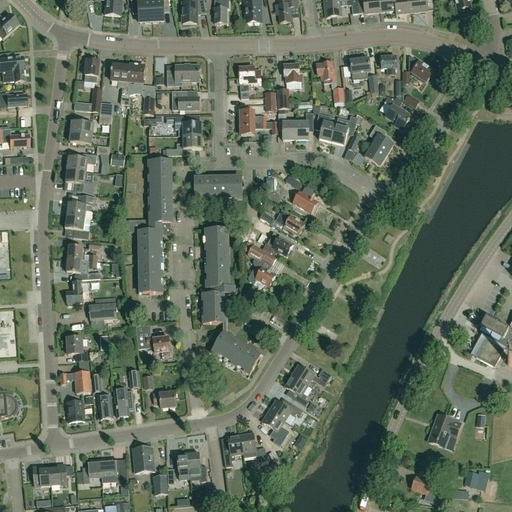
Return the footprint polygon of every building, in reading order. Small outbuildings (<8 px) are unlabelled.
[(121,18),(122,0),(106,0),(105,16),(121,18)] [(182,3),(182,26),(197,26),(197,17),(206,16),(203,0),(193,0),(193,1),(182,3)] [(245,26),(261,25),(260,3),(260,0),(254,0),(255,3),(244,3),(245,26)] [(292,24),(291,9),(298,9),(297,0),(284,0),(285,6),(275,7),(276,15),(279,15),(279,25),(292,24)] [(362,0),(363,0),(357,1),(359,16),(365,15),(365,16),(381,14),(379,0),(362,0)] [(396,12),(395,0),(379,0),(381,14),(396,12)] [(410,0),(397,0),(395,0),(396,12),(396,16),(412,15),(410,0)] [(410,0),(412,15),(428,13),(427,5),(432,4),(431,0),(410,0)] [(454,0),(458,13),(460,12),(461,14),(464,13),(465,11),(471,10),(468,0),(454,0)] [(359,16),(357,1),(346,2),(347,8),(352,7),(352,16),(359,16)] [(153,2),(135,2),(135,14),(141,14),(141,28),(153,28),(153,2)] [(171,2),(153,2),(153,28),(165,28),(165,14),(171,14),(171,2)] [(340,3),(324,5),(326,20),(342,18),(340,3)] [(227,26),(227,10),(222,11),(222,4),(215,4),(215,10),(214,10),(215,26),(227,26)] [(0,38),(2,40),(6,36),(6,37),(19,24),(14,16),(8,14),(2,19),(0,17),(0,38)] [(0,62),(1,72),(1,73),(3,85),(15,84),(24,83),(23,72),(22,59),(5,61),(4,61),(0,61),(0,62)] [(395,77),(395,70),(396,70),(396,59),(381,59),(382,71),(388,70),(388,77),(395,77)] [(425,84),(426,85),(434,73),(419,63),(419,64),(412,59),(409,60),(409,72),(412,74),(412,75),(420,81),(419,82),(424,85),(425,84)] [(369,60),(351,62),(352,75),(353,82),(368,80),(367,74),(370,73),(369,60)] [(87,63),(85,78),(85,84),(97,85),(97,79),(98,79),(99,64),(87,63)] [(337,85),(335,71),(333,71),(333,64),(322,66),(316,67),(318,78),(321,78),(321,83),(323,83),(324,86),(337,85)] [(128,95),(130,67),(130,69),(113,67),(111,83),(118,84),(118,90),(122,90),(121,107),(130,107),(130,101),(129,98),(128,95)] [(145,68),(130,67),(128,95),(129,98),(136,96),(142,96),(142,90),(145,68)] [(299,67),(284,68),(285,79),(286,79),(287,85),(302,84),(301,78),(299,78),(299,67)] [(199,68),(175,68),(175,73),(167,73),(167,88),(176,88),(176,84),(199,84),(199,68)] [(249,94),(249,88),(261,87),(260,72),(254,73),(254,69),(240,70),(240,81),(237,82),(238,86),(240,86),(240,94),(249,94)] [(379,94),(376,77),(368,78),(370,95),(379,94)] [(364,89),(352,89),(353,99),(365,98),(364,89)] [(345,108),(343,90),(333,91),(335,109),(345,108)] [(101,105),(102,91),(93,91),(92,106),(75,104),(74,113),(100,115),(101,105)] [(289,111),(288,91),(277,92),(278,112),(289,111)] [(172,94),(172,103),(172,113),(199,112),(199,99),(187,99),(187,93),(172,94)] [(420,104),(404,93),(402,94),(402,102),(415,111),(420,104)] [(265,107),(276,106),(276,94),(265,95),(265,107)] [(7,105),(8,109),(26,108),(25,96),(6,98),(6,95),(0,95),(0,102),(2,102),(2,105),(7,105)] [(388,99),(384,104),(391,108),(384,118),(396,125),(394,128),(402,133),(412,118),(399,109),(402,103),(399,101),(388,99)] [(154,117),(155,101),(144,100),(143,117),(154,117)] [(260,125),(260,118),(254,119),(254,113),(240,113),(240,126),(260,125)] [(296,143),(296,125),(288,125),(288,122),(285,122),(285,116),(279,116),(278,116),(279,131),(283,131),(283,143),(296,143)] [(306,125),(296,125),(296,143),(308,142),(308,130),(313,130),(313,116),(306,116),(306,125)] [(331,145),(336,126),(324,123),(325,118),(319,116),(315,131),(321,133),(319,142),(331,145)] [(112,119),(99,118),(99,125),(111,126),(112,119)] [(266,118),(260,118),(260,125),(240,126),(240,137),(254,137),(254,131),(271,131),(271,137),(278,137),(278,124),(266,124),(266,118)] [(348,130),(336,126),(331,145),(344,148),(348,133),(354,135),(357,120),(351,118),(348,130)] [(183,139),(202,138),(201,125),(186,126),(186,119),(167,120),(167,126),(175,126),(176,131),(183,131),(183,139)] [(71,134),(92,136),(93,126),(72,124),(71,134)] [(371,148),(387,158),(394,147),(383,140),(386,134),(376,127),(370,138),(375,141),(371,148)] [(10,150),(28,149),(28,137),(10,137),(10,132),(0,132),(0,145),(10,145),(10,150)] [(92,136),(71,134),(70,144),(91,147),(92,136)] [(202,138),(183,139),(183,145),(178,146),(178,152),(167,152),(167,158),(187,158),(187,151),(202,151),(202,138)] [(354,139),(348,151),(353,153),(359,141),(354,139)] [(96,156),(108,157),(109,149),(97,148),(96,156)] [(387,158),(371,148),(365,160),(380,169),(387,158)] [(123,168),(124,158),(121,158),(121,156),(116,155),(116,157),(112,156),(111,167),(123,168)] [(67,172),(86,174),(87,166),(96,167),(97,158),(83,156),(83,161),(69,159),(67,172)] [(142,296),(163,295),(162,233),(163,233),(171,222),(170,222),(169,168),(169,163),(149,163),(149,222),(128,222),(128,234),(141,234),(142,296)] [(86,174),(67,172),(66,185),(78,186),(77,194),(93,196),(94,186),(85,185),(86,174)] [(241,181),(198,182),(198,180),(194,180),(195,196),(191,196),(191,202),(195,202),(195,203),(242,202),(241,181)] [(266,180),(266,195),(274,195),(274,190),(276,190),(276,181),(274,181),(274,180),(266,180)] [(292,187),(298,191),(302,185),(295,181),(292,187)] [(292,205),(311,216),(318,204),(299,193),(292,205)] [(68,205),(67,218),(85,220),(86,214),(91,214),(92,209),(95,209),(96,201),(78,199),(77,206),(68,205)] [(291,235),(279,228),(282,224),(274,219),(274,220),(263,213),(259,220),(289,238),(291,235)] [(280,222),(282,224),(281,226),(285,228),(284,229),(297,237),(299,236),(300,235),(301,233),(302,233),(301,231),(304,226),(297,221),(291,218),(287,216),(284,221),(281,219),(280,222)] [(85,220),(67,218),(65,231),(74,232),(73,240),(88,242),(89,234),(83,233),(85,220)] [(255,227),(270,236),(273,229),(259,221),(255,227)] [(226,232),(205,232),(206,291),(212,291),(212,297),(202,297),(203,327),(223,326),(223,297),(235,297),(235,290),(227,290),(226,232)] [(263,247),(267,239),(261,235),(257,243),(263,247)] [(293,247),(285,242),(285,241),(279,238),(278,240),(272,237),(267,246),(273,249),(272,250),(274,251),(273,253),(278,256),(279,254),(286,259),(293,247)] [(89,251),(100,252),(100,245),(90,244),(89,251)] [(275,277),(269,273),(272,267),(272,268),(276,260),(250,245),(245,252),(249,254),(248,257),(261,264),(255,273),(253,272),(249,279),(249,280),(248,280),(248,281),(249,282),(249,283),(250,284),(254,286),(252,289),(253,289),(254,290),(256,290),(258,290),(260,289),(261,289),(262,287),(263,286),(269,289),(275,277)] [(69,249),(68,262),(84,263),(84,257),(83,257),(83,250),(69,249)] [(0,261),(0,278),(14,279),(14,261),(0,261)] [(84,263),(68,262),(67,275),(81,276),(81,269),(83,269),(84,263)] [(67,294),(68,308),(75,308),(75,306),(83,305),(83,300),(89,299),(88,293),(82,293),(82,284),(73,285),(74,294),(67,294)] [(246,312),(252,301),(241,294),(235,305),(246,312)] [(95,307),(89,307),(90,323),(116,322),(115,300),(95,301),(95,307)] [(476,359),(495,369),(504,351),(511,355),(511,327),(510,327),(486,318),(480,329),(485,331),(481,338),(486,341),(476,359)] [(171,360),(168,339),(161,340),(160,338),(151,339),(149,328),(136,329),(138,352),(149,350),(154,348),(155,355),(162,354),(162,355),(163,355),(164,361),(171,360)] [(249,377),(259,359),(222,337),(211,355),(249,377)] [(76,363),(87,363),(87,354),(83,354),(82,340),(67,341),(68,357),(76,356),(76,363)] [(299,368),(292,379),(308,389),(312,382),(316,385),(319,380),(317,379),(299,368)] [(331,377),(322,371),(318,377),(327,383),(331,377)] [(129,375),(131,391),(141,390),(139,373),(129,375)] [(76,396),(91,395),(90,374),(66,376),(60,376),(61,387),(67,386),(67,383),(75,382),(76,396)] [(102,394),(100,377),(92,378),(93,395),(102,394)] [(153,391),(152,378),(143,379),(144,392),(153,391)] [(308,389),(292,379),(285,389),(297,397),(294,402),(306,410),(309,405),(306,402),(308,399),(303,396),(308,389)] [(116,404),(117,420),(130,419),(129,413),(134,412),(132,392),(127,393),(127,392),(115,393),(116,404)] [(175,394),(153,396),(154,407),(160,406),(161,410),(177,409),(175,394)] [(99,406),(101,422),(113,420),(111,404),(110,399),(99,400),(99,406)] [(0,420),(8,419),(10,419),(11,418),(13,416),(14,415),(14,413),(15,412),(15,410),(15,408),(14,406),(14,405),(13,403),(11,402),(10,401),(8,400),(7,400),(6,400),(0,400),(0,420)] [(276,403),(269,414),(285,424),(290,416),(295,419),(297,416),(300,418),(303,414),(292,406),(289,411),(276,403)] [(83,404),(67,405),(69,425),(85,423),(83,404)] [(285,424),(269,414),(262,424),(275,432),(272,437),(282,444),(285,439),(283,437),(285,434),(281,431),(285,424)] [(438,417),(428,444),(445,450),(449,437),(456,439),(461,426),(454,423),(438,417)] [(253,435),(240,437),(243,456),(244,461),(260,458),(261,465),(267,464),(265,450),(259,451),(259,452),(256,453),(253,435)] [(301,436),(297,441),(303,445),(307,440),(301,436)] [(243,456),(240,437),(228,439),(230,454),(223,455),(225,470),(232,469),(231,464),(235,463),(235,458),(243,456)] [(153,474),(151,450),(134,452),(136,475),(153,474)] [(188,456),(189,473),(190,480),(194,480),(193,473),(200,473),(201,484),(207,483),(206,468),(200,469),(199,455),(188,456)] [(189,473),(188,456),(177,457),(178,474),(189,473)] [(101,462),(102,479),(102,485),(121,484),(121,487),(128,486),(126,469),(122,469),(121,462),(116,462),(116,461),(101,462)] [(102,479),(101,462),(88,463),(89,474),(83,474),(84,486),(90,486),(90,480),(102,479)] [(273,462),(269,467),(274,471),(279,466),(273,462)] [(49,471),(51,489),(67,487),(65,467),(58,467),(58,470),(49,471)] [(51,489),(49,471),(40,472),(40,468),(33,469),(35,490),(51,489)] [(467,474),(464,488),(486,492),(489,475),(480,473),(479,477),(467,474)] [(168,497),(167,478),(153,479),(154,498),(168,497)] [(416,479),(412,491),(427,497),(429,491),(435,494),(438,486),(432,484),(426,481),(425,482),(416,479)] [(213,485),(206,486),(207,503),(215,502),(213,485)]
